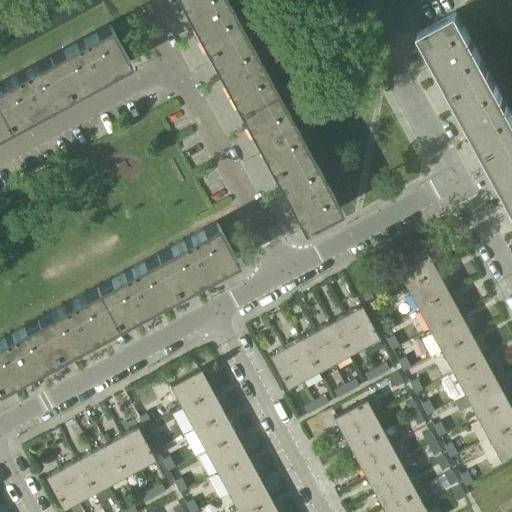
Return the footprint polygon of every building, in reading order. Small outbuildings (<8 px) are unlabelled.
[(242,28),(226,0),(178,0),(204,48),(242,28)] [(456,11),(436,22),(418,31),(450,91),(488,71),(456,11)] [(109,24),(49,56),(69,94),(129,61),(109,24)] [(274,88),(242,28),(204,48),(229,94),(230,95),(237,108),(274,88)] [(49,56),(0,82),(0,108),(10,126),(21,120),(24,118),(69,94),(49,56)] [(511,135),(511,115),(488,71),(450,91),(483,151),(511,135)] [(307,148),(274,88),(237,108),(269,168),(307,148)] [(0,108),(0,131),(10,126),(0,108)] [(511,135),(483,151),(511,204),(511,135)] [(339,208),(307,148),(269,168),(302,228),(339,208)] [(216,222),(155,254),(175,292),(236,259),(216,222)] [(423,247),(393,263),(405,286),(436,270),(423,247)] [(155,254),(96,287),(116,324),(175,292),(155,254)] [(436,270),(405,286),(417,308),(447,291),(436,270)] [(96,287),(36,319),(56,356),(116,324),(96,287)] [(369,291),(362,295),(368,306),(375,302),(369,291)] [(447,291),(417,308),(428,329),(459,313),(447,291)] [(375,302),(368,306),(373,316),(381,312),(375,302)] [(360,304),(344,312),(362,345),(377,336),(360,304)] [(344,312),(329,320),(346,353),(362,345),(344,312)] [(459,313),(428,329),(440,351),(471,334),(459,313)] [(36,319),(0,338),(0,386),(56,356),(36,319)] [(329,320),(314,328),(332,361),(346,353),(329,320)] [(314,328),(299,337),(316,369),(332,361),(314,328)] [(392,334),(385,338),(391,349),(398,345),(392,334)] [(471,334),(440,351),(451,371),(482,355),(471,334)] [(299,337),(284,345),(301,378),(316,369),(299,337)] [(284,345),(268,353),(286,386),(301,378),(284,345)] [(404,355),(397,359),(402,370),(410,366),(404,355)] [(482,355),(451,371),(463,394),(494,377),(482,355)] [(383,362),(374,367),(378,375),(387,370),(383,362)] [(365,372),(369,380),(378,375),(374,367),(365,372)] [(199,368),(169,384),(181,407),(211,390),(199,368)] [(396,371),(389,375),(395,386),(402,382),(396,371)] [(416,377),(408,381),(414,392),(421,388),(416,377)] [(494,377),(463,394),(475,414),(505,398),(494,377)] [(355,382),(346,387),(350,395),(359,390),(355,382)] [(336,392),(340,398),(341,400),(350,395),(346,387),(336,392)] [(211,390),(181,407),(192,428),(223,411),(211,390)] [(322,395),(314,400),(318,408),(327,403),(322,395)] [(365,398),(332,416),(340,431),(373,413),(365,398)] [(511,410),(505,398),(475,414),(486,435),(511,421),(511,410)] [(411,399),(404,402),(410,413),(417,409),(411,399)] [(427,399),(420,403),(426,414),(433,410),(427,399)] [(304,406),(308,413),(318,408),(314,400),(304,406)] [(234,426),(247,420),(240,405),(227,411),(234,426)] [(417,409),(410,413),(415,424),(423,420),(417,409)] [(223,411),(192,428),(204,449),(234,432),(223,411)] [(146,413),(138,417),(143,426),(151,422),(146,413)] [(373,413),(340,431),(349,446),(381,429),(373,413)] [(439,420),(432,424),(438,435),(445,431),(439,420)] [(511,421),(486,435),(498,458),(511,450),(511,421)] [(136,425),(121,433),(139,466),(154,458),(136,425)] [(241,432),(248,444),(259,437),(251,426),(241,432)] [(381,429),(349,446),(357,461),(389,443),(381,429)] [(427,429),(420,433),(426,443),(433,439),(427,429)] [(246,454),(234,432),(204,449),(215,470),(246,454)] [(121,433),(106,441),(123,474),(139,466),(121,433)] [(155,433),(149,437),(155,448),(162,445),(155,433)] [(433,439),(426,443),(432,454),(439,450),(433,439)] [(106,441),(90,450),(108,482),(123,474),(106,441)] [(450,441),(443,445),(449,456),(456,452),(450,441)] [(389,443),(357,461),(366,478),(398,460),(389,443)] [(90,450),(74,458),(92,491),(108,482),(90,450)] [(257,475),(246,454),(215,470),(227,492),(257,475)] [(442,454),(434,458),(440,469),(447,465),(442,454)] [(168,455),(161,459),(167,470),(174,466),(168,455)] [(74,458),(59,466),(77,499),(92,491),(74,458)] [(398,460),(366,478),(373,492),(406,474),(398,460)] [(59,466),(44,475),(62,507),(77,499),(59,466)] [(450,470),(442,473),(448,484),(455,480),(450,470)] [(466,470),(459,474),(464,485),(472,481),(466,470)] [(406,474),(373,492),(382,507),(414,490),(406,474)] [(171,478),(177,489),(184,486),(178,475),(171,478)] [(257,475),(227,492),(237,511),(245,511),(270,499),(257,475)] [(161,483),(151,488),(155,496),(165,490),(161,483)] [(458,485),(450,488),(456,499),(463,495),(458,485)] [(139,495),(143,502),(155,496),(151,488),(139,495)] [(414,490),(382,507),(384,511),(409,511),(423,505),(414,490)] [(165,498),(170,508),(178,503),(173,493),(165,498)] [(192,498),(185,502),(190,511),(197,507),(192,498)] [(277,511),(270,499),(245,511),(277,511)]
